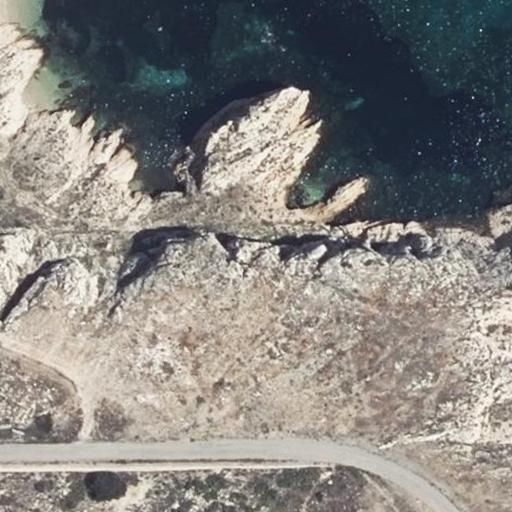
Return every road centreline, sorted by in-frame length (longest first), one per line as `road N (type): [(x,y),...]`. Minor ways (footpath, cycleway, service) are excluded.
road 1 (unclassified): [(447,511),(420,486),(339,453),(0,451)]
road 2 (track): [(84,450),(86,385),(0,333)]
